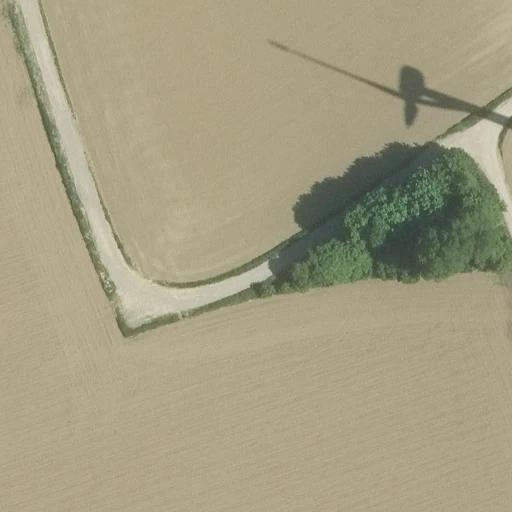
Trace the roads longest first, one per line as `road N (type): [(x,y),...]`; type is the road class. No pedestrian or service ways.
road 1 (track): [(477,131),(281,272),(171,305),(132,289),(97,249),(27,0)]
road 2 (track): [(511,224),(477,131),(511,106)]
